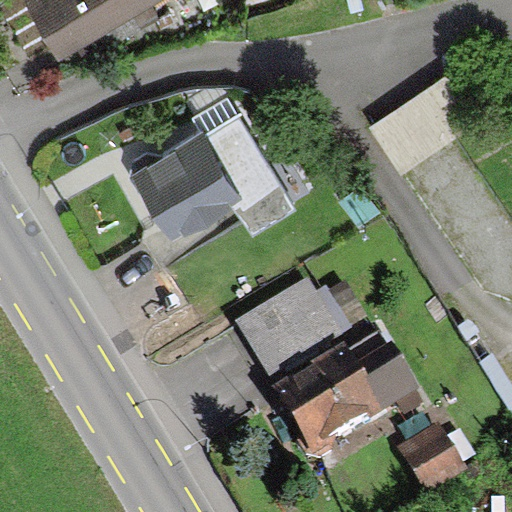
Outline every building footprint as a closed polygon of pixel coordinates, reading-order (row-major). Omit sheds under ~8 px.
[(16,0),(45,50),(132,0),(16,0)] [(479,115),(450,70),(369,122),(398,167),(479,115)] [(232,115),(134,172),(165,225),(223,191),(244,227),(284,203),(232,115)] [(337,339),(304,285),(231,329),(264,383),(337,339)] [(416,399),(377,332),(275,392),(315,459),(416,399)] [(458,472),(432,432),(393,457),(419,497),(458,472)]
